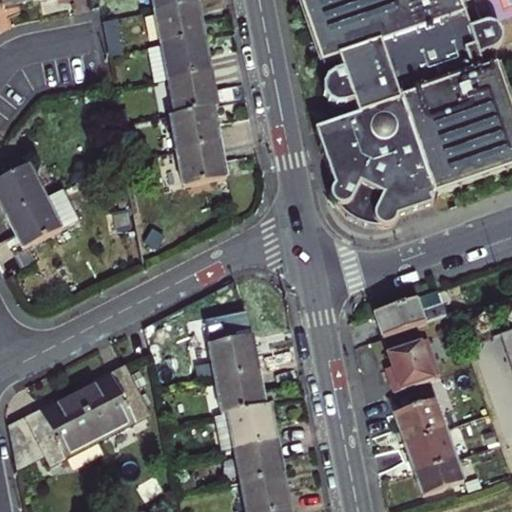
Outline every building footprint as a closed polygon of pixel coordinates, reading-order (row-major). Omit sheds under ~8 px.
[(0,0),(0,14),(35,7),(33,0),(0,0)] [(199,0),(152,0),(157,19),(201,11),(199,0)] [(375,223),(377,227),(382,230),(386,230),(390,230),(393,228),(395,225),(396,220),(432,208),(430,202),(511,173),(511,111),(497,70),(486,74),(481,60),(498,54),(502,48),(504,42),(504,38),(502,35),(497,30),(490,27),(486,28),(472,33),(462,5),(476,0),(300,0),(323,65),(339,62),(342,73),(332,79),(326,86),(324,92),(327,99),(333,106),(337,108),(354,106),(358,118),(314,134),(334,190),(332,199),(335,205),(337,207),(341,207),(346,207),(351,204),(360,189),(380,199),(375,216),(374,220),(375,223)] [(201,11),(157,19),(163,52),(208,44),(201,11)] [(118,26),(104,29),(110,62),(124,59),(118,26)] [(208,44),(163,52),(149,55),(156,91),(170,88),(214,80),(208,44)] [(214,80),(170,88),(177,126),(219,117),(221,117),(214,80)] [(226,153),(219,117),(177,126),(173,127),(181,163),(226,153)] [(234,188),(226,153),(181,163),(189,198),(234,188)] [(0,189),(0,197),(24,184),(21,178),(0,189)] [(0,210),(12,232),(54,211),(36,178),(24,184),(0,197),(0,210)] [(346,207),(341,207),(337,207),(342,212),(354,221),(361,225),(369,228),(382,230),(377,227),(375,223),(374,220),(375,216),(380,199),(360,189),(351,204),(346,207)] [(29,263),(85,234),(68,203),(54,211),(12,232),(29,263)] [(431,299),(367,321),(375,345),(439,323),(431,299)] [(511,324),(493,331),(509,376),(511,375),(511,324)] [(252,346),(208,353),(214,390),(258,381),(252,346)] [(419,346),(380,359),(385,373),(379,375),(388,399),(432,384),(419,346)] [(153,417),(127,368),(70,397),(98,446),(153,417)] [(214,390),(220,425),(228,423),(263,416),(258,381),(214,390)] [(47,456),(53,469),(98,446),(70,397),(7,429),(16,472),(47,456)] [(440,436),(430,406),(389,420),(399,450),(440,436)] [(270,414),(263,416),(228,423),(234,456),(277,447),(270,414)] [(450,464),(440,436),(399,450),(409,479),(450,464)] [(277,447),(234,456),(241,490),(283,481),(277,447)] [(417,502),(458,488),(450,464),(409,479),(413,491),(417,502)] [(289,511),(283,481),(241,490),(245,511),(289,511)]
